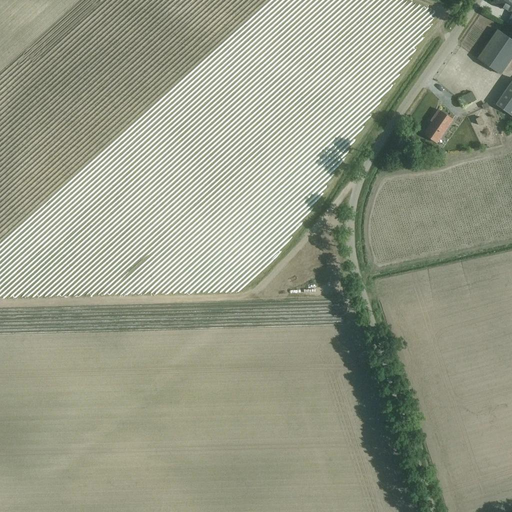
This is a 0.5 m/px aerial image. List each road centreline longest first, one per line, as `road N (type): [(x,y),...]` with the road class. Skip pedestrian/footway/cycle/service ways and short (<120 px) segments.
road 1 (unclassified): [(366,170),(280,270),(54,472)]
road 2 (unclassified): [(434,511),(359,286),(353,200),(366,170)]
road 3 (unclassified): [(366,170),(481,0)]
